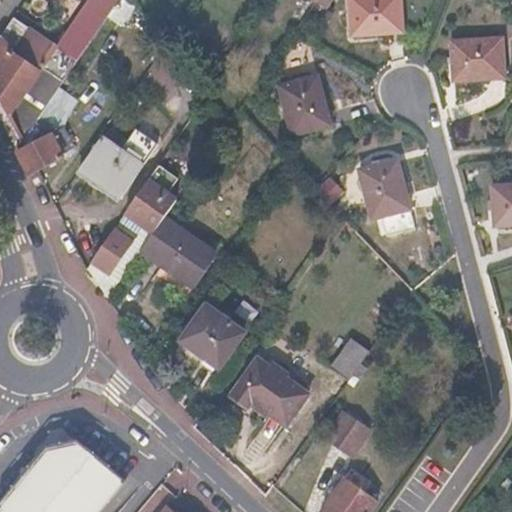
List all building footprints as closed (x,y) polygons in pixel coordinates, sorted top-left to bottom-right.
[(0,37),(0,99),(21,142),(39,116),(119,0),(88,0),(55,48),(12,18),(0,37)] [(401,0),(352,0),(354,36),(402,35),(401,0)] [(501,41),(452,44),(456,83),(504,79),(501,41)] [(318,76),(280,86),(293,136),(330,126),(318,76)] [(39,116),(21,142),(15,151),(28,175),(62,158),(55,141),(61,138),(58,131),(52,125),(39,116)] [(131,139),(110,125),(101,138),(122,152),(131,139)] [(122,152),(101,138),(79,170),(91,178),(88,182),(103,192),(105,189),(120,199),(157,146),(136,131),(131,139),(122,152)] [(399,160),(361,169),(372,219),(410,210),(399,160)] [(178,180),(159,166),(88,265),(99,272),(107,278),(113,269),(118,262),(142,228),(153,236),(165,219),(177,202),(168,195),(178,180)] [(511,187),(491,189),(494,228),(511,226),(511,187)] [(165,219),(153,236),(142,252),(169,272),(191,288),(194,290),(212,265),(209,263),(216,254),(165,219)] [(122,265),(118,262),(113,269),(118,272),(122,265)] [(169,272),(163,279),(182,300),(191,288),(169,272)] [(244,337),(207,309),(183,341),(180,339),(172,350),(178,359),(183,352),(201,366),(206,359),(219,369),(244,337)] [(368,351),(350,339),(330,367),(347,380),(368,351)] [(256,361),(231,396),(232,402),(246,412),(251,404),(269,416),(287,428),(309,397),(284,380),(287,375),(267,361),(263,366),(256,361)] [(336,416),(320,438),(355,463),(371,440),(336,416)] [(82,443),(49,447),(0,505),(0,509),(0,511),(101,511),(129,480),(82,443)] [(336,493),(333,497),(322,511),(369,511),(377,501),(365,493),(368,488),(362,484),(358,489),(345,480),(336,493)]
